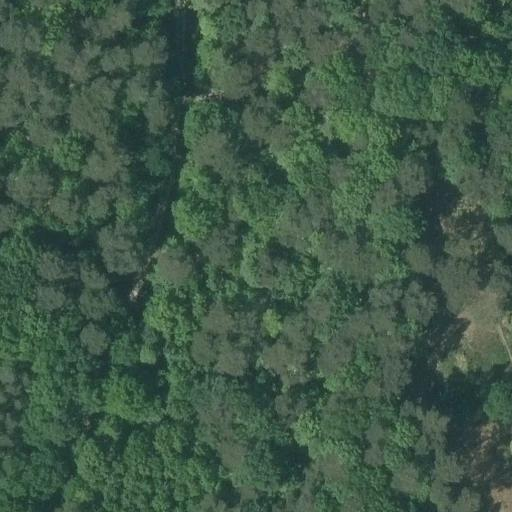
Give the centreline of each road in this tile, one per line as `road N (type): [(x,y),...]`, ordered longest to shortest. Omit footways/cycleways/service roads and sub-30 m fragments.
road 1 (track): [(183,0),(171,174),(152,250),(40,511)]
road 2 (track): [(180,98),(294,95),(457,58),(511,56)]
